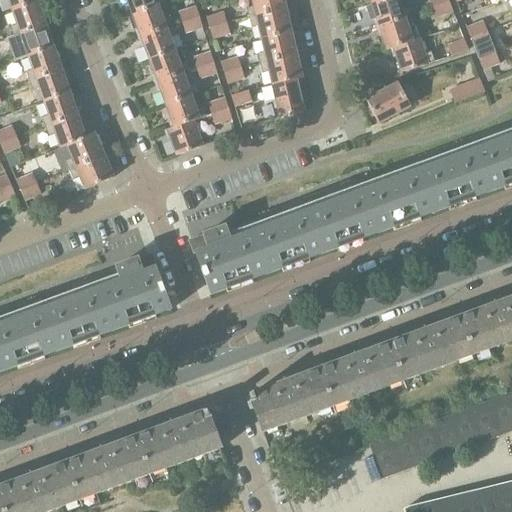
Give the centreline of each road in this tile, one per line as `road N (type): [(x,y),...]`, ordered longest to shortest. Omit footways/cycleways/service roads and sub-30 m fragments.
road 1 (tertiary): [(511,226),(203,339)]
road 2 (residential): [(147,191),(328,123),(335,100),(311,0)]
road 3 (tertiary): [(212,367),(511,256)]
road 4 (tertiary): [(0,445),(212,367)]
road 5 (tertiary): [(203,339),(0,414)]
road 6 (residential): [(147,191),(69,0)]
road 7 (residential): [(203,339),(147,191)]
road 8 (residential): [(0,243),(147,191)]
road 9 (residential): [(266,511),(212,367)]
